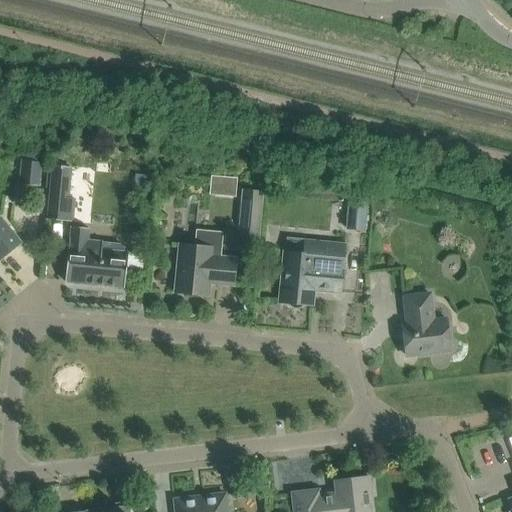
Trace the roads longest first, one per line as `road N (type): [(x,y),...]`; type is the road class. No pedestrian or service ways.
road 1 (residential): [(371,433),(344,356),(54,323),(25,331),(16,350),(7,478)]
road 2 (residential): [(7,478),(371,433)]
